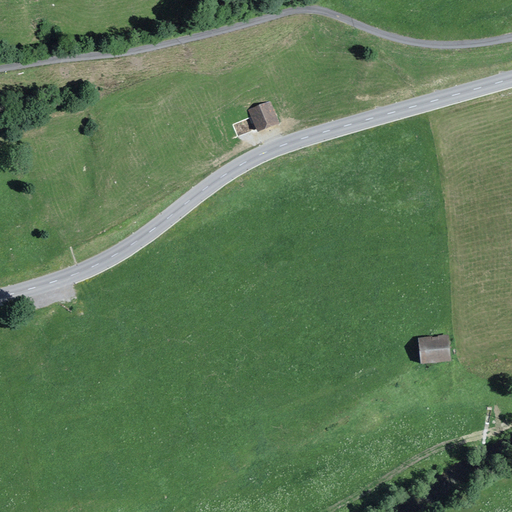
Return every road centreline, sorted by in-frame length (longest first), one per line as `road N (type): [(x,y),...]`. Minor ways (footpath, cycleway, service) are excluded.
road 1 (secondary): [(0,296),(95,266),(257,155),(511,78)]
road 2 (track): [(511,37),(423,43),(306,7),(183,44),(0,68)]
